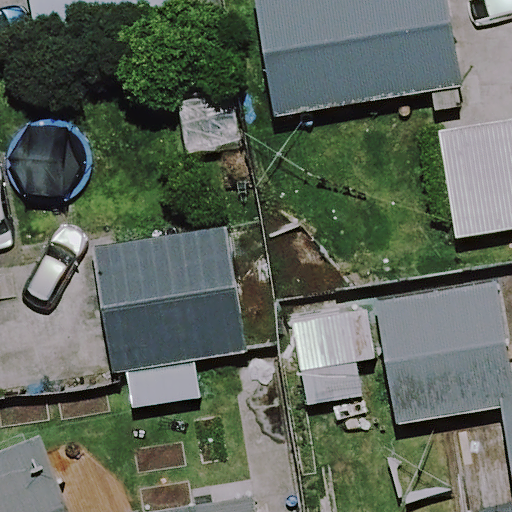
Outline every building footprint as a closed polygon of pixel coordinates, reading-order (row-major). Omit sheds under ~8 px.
[(179,33),(175,0),(17,0),(23,51),(179,33)] [(445,97),(429,0),(292,0),(246,7),(264,124),(445,97)] [(511,120),(421,138),(444,262),(511,249),(511,120)] [(238,359),(219,242),(73,266),(93,384),(238,359)] [(511,511),(511,406),(502,408),(485,294),(366,312),(386,439),(483,425),(490,464),(435,473),(440,511),(511,511)] [(344,309),(277,321),(289,390),(356,378),(344,309)] [(98,511),(84,469),(32,485),(20,449),(0,455),(0,511),(230,511),(224,494),(168,511),(98,511)]
